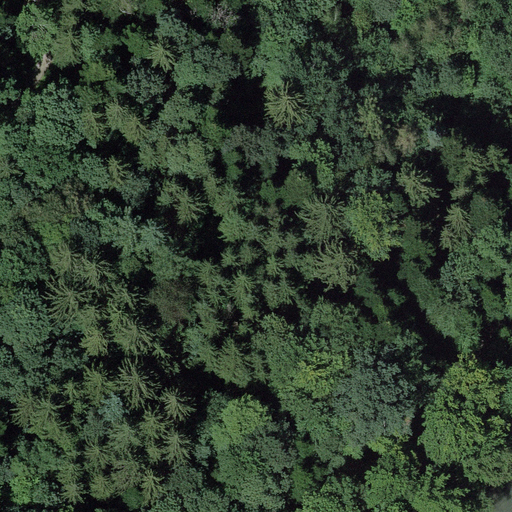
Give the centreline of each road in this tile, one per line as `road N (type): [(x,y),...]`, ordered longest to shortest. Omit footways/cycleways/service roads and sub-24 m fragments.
road 1 (track): [(330,496),(414,429),(511,303)]
road 2 (track): [(67,0),(3,127)]
